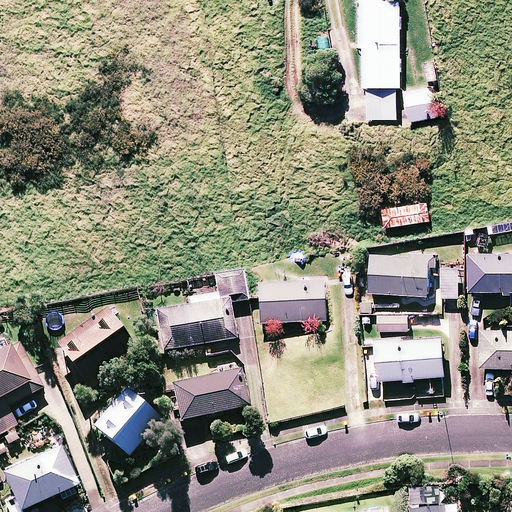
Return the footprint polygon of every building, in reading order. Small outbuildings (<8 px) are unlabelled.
[(384,5),(384,0),(362,0),(362,51),(365,51),(365,90),(369,90),(368,121),(398,122),(398,91),(401,91),(402,5),(384,5)] [(436,62),(424,64),(428,86),(439,84),(436,62)] [(438,120),(435,91),(406,95),(410,124),(438,120)] [(429,299),(431,260),(373,257),(372,297),(429,299)] [(511,294),(511,257),(470,258),(470,294),(511,294)] [(458,270),(441,271),(442,300),(459,300),(458,270)] [(248,303),(243,273),(216,278),(219,299),(190,304),(192,311),(157,317),(164,355),(237,342),(230,306),(248,303)] [(327,324),(325,285),(259,289),(261,328),(327,324)] [(137,355),(108,315),(59,350),(87,390),(137,355)] [(409,319),(379,318),(379,333),(409,334),(409,319)] [(511,332),(483,332),(482,370),(511,371),(511,332)] [(445,380),(445,343),(379,343),(379,383),(416,383),(416,380),(445,380)] [(40,386),(22,350),(7,357),(4,351),(0,352),(0,438),(18,430),(5,404),(40,386)] [(250,410),(242,375),(175,391),(183,426),(250,410)] [(161,424),(128,396),(96,434),(129,462),(161,424)] [(34,511),(80,490),(62,453),(6,479),(21,511),(34,511)]
